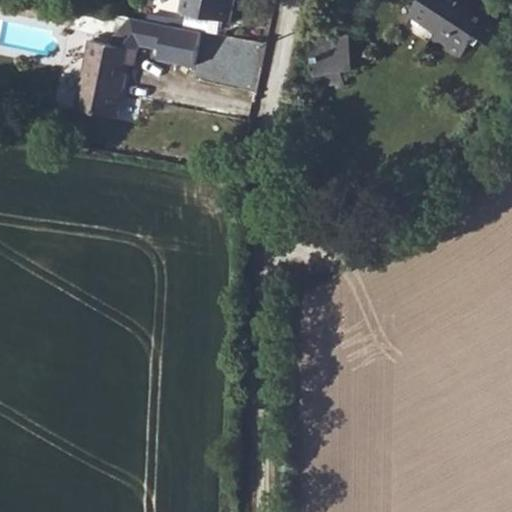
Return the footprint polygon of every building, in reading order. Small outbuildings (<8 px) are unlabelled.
[(188,0),(185,17),(234,27),(240,0),(188,0)] [(423,13),(451,27),(463,0),(419,0),(426,3),(423,13)] [(307,22),(307,53),(346,53),(345,21),(307,22)] [(137,23),(111,48),(141,56),(145,51),(165,56),(171,31),(137,23)] [(165,56),(163,66),(198,75),(207,39),(171,31),(165,56)] [(141,56),(93,45),(77,112),(117,121),(128,71),(137,73),(141,56)]
